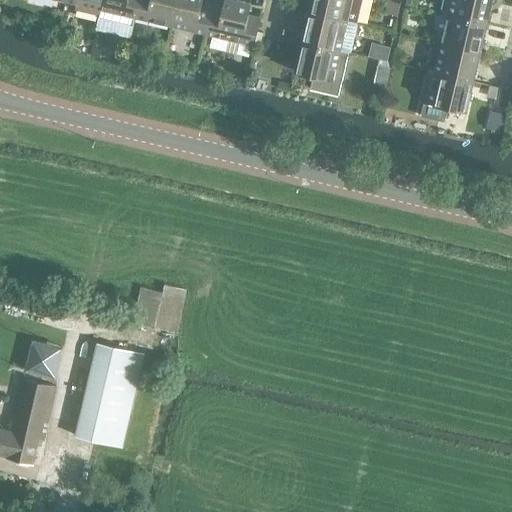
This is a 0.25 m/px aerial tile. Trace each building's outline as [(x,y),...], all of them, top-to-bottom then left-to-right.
[(99,15),(102,0),(65,0),(66,1),(77,3),(75,9),(99,15)] [(136,17),(139,0),(102,0),(99,15),(96,29),(131,37),(136,17)] [(171,25),(176,0),(139,0),(136,17),(171,25)] [(202,0),(176,0),(171,25),(206,34),(212,6),(202,4),(202,0)] [(224,0),(222,9),(212,6),(206,34),(203,45),(252,57),(254,45),(261,18),(248,15),(251,3),(238,0),(224,0)] [(362,0),(311,0),(309,12),(357,23),(362,0)] [(492,0),(445,0),(442,12),(448,13),(487,22),(492,0)] [(385,16),(397,19),(400,4),(389,1),(385,16)] [(350,52),(357,23),(309,12),(302,41),(340,50),(348,52),(350,52)] [(480,52),(487,22),(448,13),(441,43),(480,52)] [(57,38),(55,48),(65,51),(67,41),(57,38)] [(348,52),(340,50),(302,41),(295,71),(313,76),(310,88),(338,95),(348,52)] [(473,81),(480,52),(441,43),(435,72),(473,81)] [(118,48),(115,61),(125,63),(128,50),(118,48)] [(128,50),(125,63),(135,66),(138,53),(128,50)] [(398,50),(395,61),(406,63),(408,53),(398,50)] [(377,65),(373,85),(387,88),(391,68),(390,68),(377,65)] [(473,81),(435,72),(429,71),(422,101),(466,111),(473,81)] [(493,128),(505,131),(508,116),(496,114),(493,128)] [(137,297),(133,318),(177,329),(185,289),(163,286),(158,303),(137,297)] [(25,370),(55,377),(62,347),(32,340),(25,370)] [(97,341),(76,435),(122,446),(144,352),(97,341)] [(0,428),(0,453),(8,455),(8,456),(33,462),(39,438),(44,440),(56,385),(21,377),(9,430),(0,428)]
